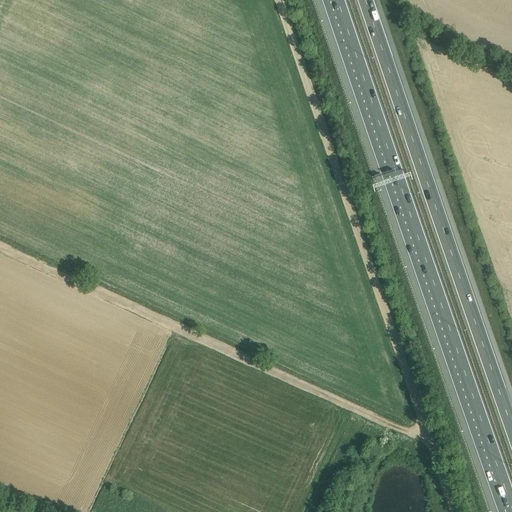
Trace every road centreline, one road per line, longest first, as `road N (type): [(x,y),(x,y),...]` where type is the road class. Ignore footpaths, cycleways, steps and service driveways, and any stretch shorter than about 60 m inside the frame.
road 1 (unclassified): [(453,511),(276,0)]
road 2 (motorway): [(336,0),(511,508)]
road 3 (track): [(0,241),(427,435)]
road 4 (motorway): [(511,431),(365,0)]
